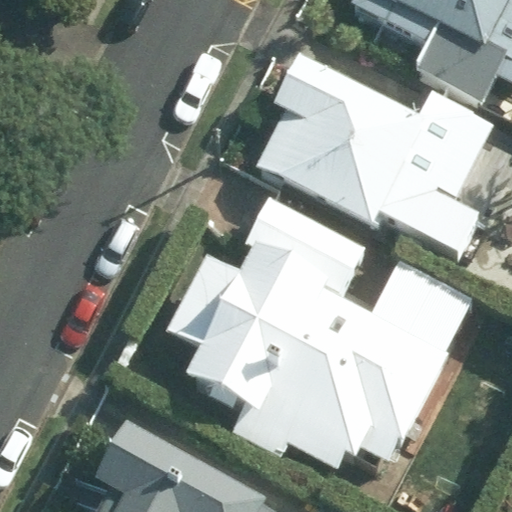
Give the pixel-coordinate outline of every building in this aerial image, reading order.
[(511,0),(353,0),(345,16),(377,33),(368,49),(412,72),(409,78),(476,113),(490,85),(511,96),(511,0)] [(451,196),(468,162),(293,67),(265,118),(279,126),(250,179),(363,240),(371,227),(451,270),(480,212),(451,196)] [(404,124),(473,162),(492,127),(423,89),(404,124)] [(389,456),(394,456),(441,367),(316,301),(319,295),(248,257),(230,289),(199,272),(160,346),(192,362),(176,393),(235,425),(225,441),(275,468),(280,457),(329,483),(338,469),(347,473),(353,460),(379,474),(389,456)] [(227,511),(112,447),(81,501),(99,510),(97,511),(227,511)]
